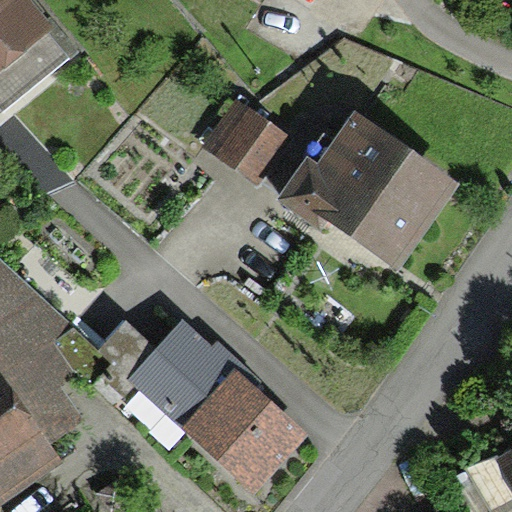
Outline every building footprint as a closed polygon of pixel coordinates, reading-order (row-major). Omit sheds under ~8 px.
[(0,0),(0,84),(51,40),(15,0),(0,0)] [(233,111),(206,150),(247,178),(274,139),(233,111)] [(433,185),(341,127),(289,210),(381,267),(433,185)] [(0,503),(50,470),(0,395),(0,383),(51,350),(0,274),(0,503)] [(99,371),(251,501),(299,445),(175,339),(154,363),(127,339),(99,371)] [(511,455),(495,465),(511,495),(511,455)]
